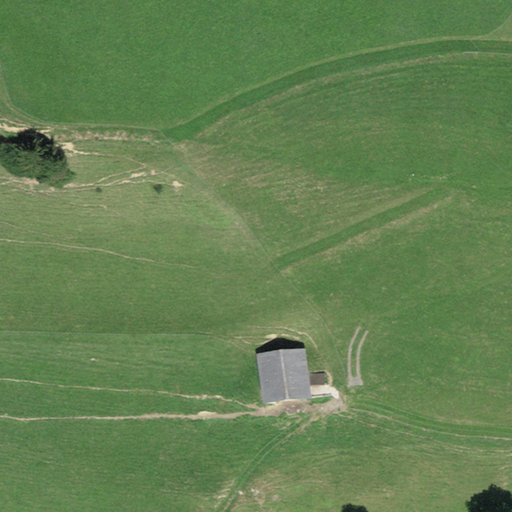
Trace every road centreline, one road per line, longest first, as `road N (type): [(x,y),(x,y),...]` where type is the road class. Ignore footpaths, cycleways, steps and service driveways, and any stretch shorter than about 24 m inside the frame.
road 1 (track): [(511,47),(425,49),(319,71),(178,133),(0,137)]
road 2 (track): [(511,432),(442,425),(338,398),(277,438),(222,511)]
